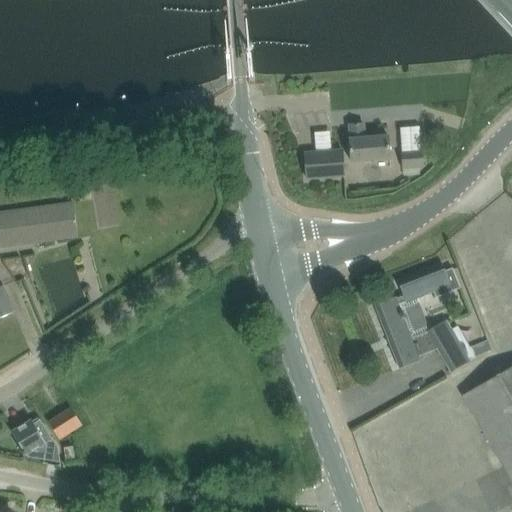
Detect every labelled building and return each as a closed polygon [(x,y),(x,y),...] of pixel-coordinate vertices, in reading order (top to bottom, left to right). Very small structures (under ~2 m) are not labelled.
[(160,107),(162,125),(185,123),(184,105),(160,107)] [(350,140),(349,141),(351,163),(390,159),(388,137),(364,139),(363,125),(349,126),(350,140)] [(304,154),(306,180),(344,177),(342,151),(304,154)] [(401,153),(403,169),(422,167),(421,152),(401,153)] [(0,247),(77,237),(73,204),(0,213),(0,247)] [(426,333),(427,333),(410,339),(403,319),(405,319),(403,313),(401,314),(397,305),(405,302),(405,303),(433,293),(435,298),(460,289),(452,269),(445,272),(442,265),(397,283),(403,297),(396,300),(395,298),(374,306),(399,370),(420,362),(418,358),(437,351),(450,374),(469,363),(469,362),(475,358),(474,357),(490,351),(487,342),(469,348),(457,327),(451,330),(446,321),(426,333)] [(0,287),(0,318),(12,313),(2,287),(0,287)] [(511,511),(511,370),(463,397),(511,481),(511,511)] [(81,425),(70,409),(48,423),(59,440),(81,425)] [(31,421),(12,433),(23,452),(21,453),(23,457),(25,456),(27,458),(44,460),(47,443),(51,441),(52,440),(39,420),(38,421),(33,424),(31,421)] [(72,447),(63,448),(65,460),(74,459),(72,447)]
